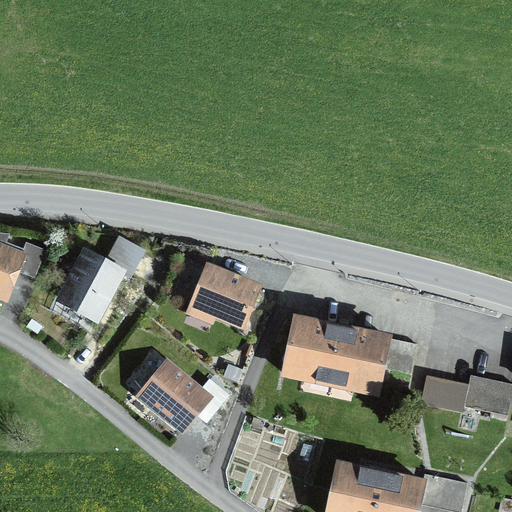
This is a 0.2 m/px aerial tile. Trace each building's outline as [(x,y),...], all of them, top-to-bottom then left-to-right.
[(0,295),(5,297),(21,256),(0,247),(0,295)] [(61,300),(97,318),(121,272),(86,253),(61,300)] [(257,288),(209,268),(193,305),(242,325),(257,288)] [(377,393),(379,381),(408,387),(417,344),(296,319),(284,374),(377,393)] [(141,395),(182,429),(208,398),(167,364),(141,395)] [(427,376),(421,403),(463,411),(464,407),(508,416),(511,396),(511,383),(471,375),(468,385),(427,376)] [(328,511),(416,511),(419,502),(462,511),(468,483),(425,474),(423,481),(339,463),(328,511)]
